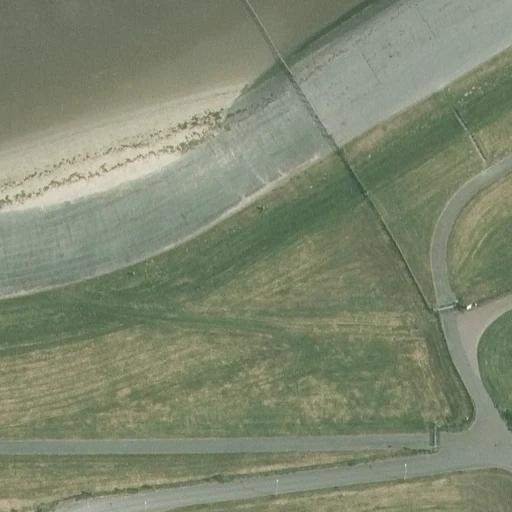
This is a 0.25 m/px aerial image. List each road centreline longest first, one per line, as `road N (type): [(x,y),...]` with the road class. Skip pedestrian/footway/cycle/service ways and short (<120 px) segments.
road 1 (residential): [(83,511),(444,464),(503,436)]
road 2 (unclassified): [(503,436),(454,342),(484,313),(511,302)]
